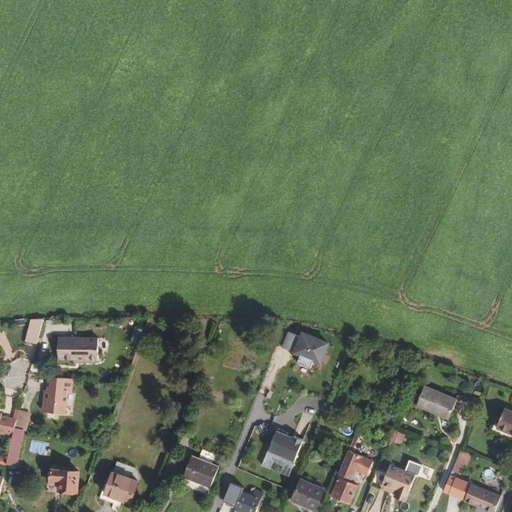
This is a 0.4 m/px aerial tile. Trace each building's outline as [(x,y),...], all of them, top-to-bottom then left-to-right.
[(37,344),(44,319),(32,319),(26,341),(37,344)] [(332,341),(302,330),(300,336),(289,331),(283,348),(295,351),(293,353),(301,356),(299,362),(311,368),(314,360),(322,364),(332,341)] [(59,338),(58,359),(74,359),(86,359),(99,360),(99,338),(59,338)] [(78,379),(49,376),(47,393),(49,394),(47,412),(69,414),(72,392),(77,393),(78,379)] [(417,406),(435,413),(436,411),(450,416),(457,399),(425,386),(417,406)] [(497,428),(511,433),(511,411),(505,408),(497,428)] [(0,437),(12,441),(8,459),(8,460),(7,464),(15,466),(24,431),(28,413),(20,410),(17,420),(16,427),(9,426),(11,418),(2,416),(2,414),(0,413),(0,437)] [(449,419),(450,416),(436,411),(435,413),(449,419)] [(16,427),(17,420),(11,418),(9,426),(16,427)] [(305,440),(278,429),(263,466),(290,478),(305,440)] [(403,433),(394,429),(390,439),(400,442),(403,433)] [(192,456),(184,476),(211,487),(219,467),(212,464),(216,455),(203,449),(199,459),(192,456)] [(340,478),(332,495),(350,503),(358,486),(350,482),(356,470),(367,475),(373,461),(348,450),(337,477),(340,478)] [(470,454),(461,450),(452,470),(459,473),(462,466),(465,467),(470,454)] [(406,471),(390,465),(383,484),(398,490),(396,494),(395,497),(406,501),(415,477),(405,474),(406,471)] [(60,490),(77,492),(79,471),(51,469),(50,483),(58,483),(58,479),(61,480),(61,484),(60,490)] [(452,470),(450,476),(457,479),(459,473),(452,470)] [(113,472),(105,494),(131,503),(139,481),(113,472)] [(301,479),(292,500),(316,510),(325,489),(301,479)] [(396,494),(398,490),(383,484),(381,488),(396,494)] [(465,501),(491,511),(494,511),(501,496),(472,484),(465,501)] [(242,493),(235,510),(238,511),(255,511),(263,494),(264,491),(258,489),(257,492),(255,491),(253,498),(249,496),(242,493)]
